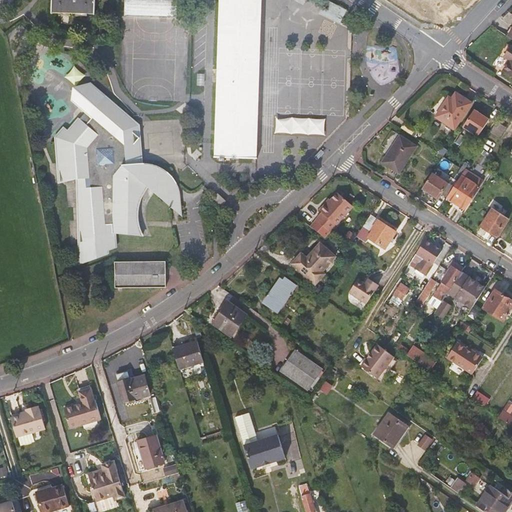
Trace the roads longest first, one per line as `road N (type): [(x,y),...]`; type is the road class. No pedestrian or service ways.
road 1 (residential): [(0,385),(106,346),(175,305),(338,158)]
road 2 (residential): [(511,270),(338,158)]
road 3 (residential): [(338,158),(436,53)]
